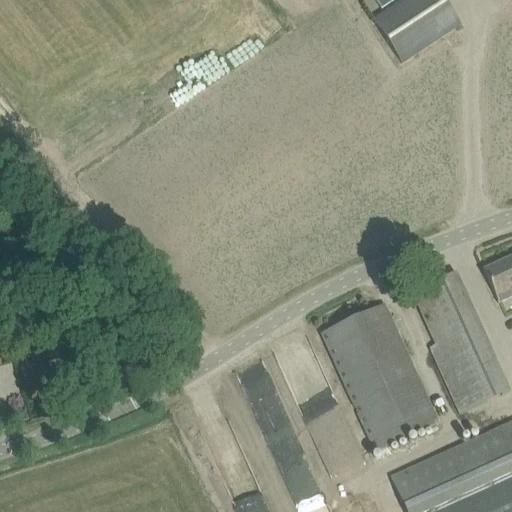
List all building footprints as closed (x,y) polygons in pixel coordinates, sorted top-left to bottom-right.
[(443,0),(406,0),(373,23),(401,66),(461,26),(443,0)] [(374,0),(381,10),(396,0),(374,0)] [(511,258),(483,272),(498,305),(511,298),(511,258)] [(456,275),(413,294),(436,346),(430,349),(459,416),(507,393),(456,275)] [(384,307),(321,336),(375,454),(438,425),(384,307)] [(301,383),(328,372),(310,329),(283,340),(301,383)] [(271,357),(249,366),(265,403),(287,394),(271,357)] [(511,511),(511,429),(393,483),(406,511),(511,511)] [(302,469),(305,491),(320,488),(317,467),(302,469)] [(340,511),(333,491),(312,498),(316,511),(340,511)]
